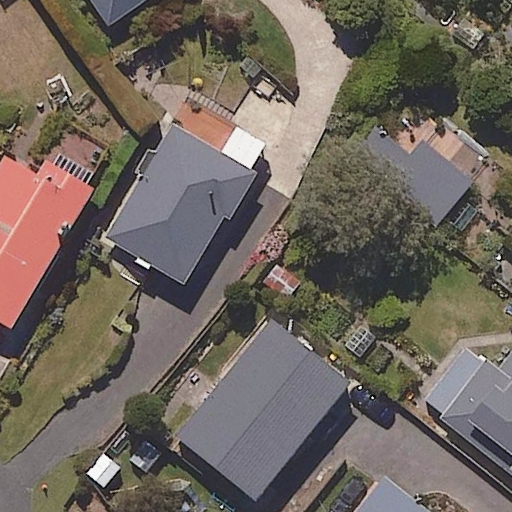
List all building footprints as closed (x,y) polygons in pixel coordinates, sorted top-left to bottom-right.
[(95,0),(120,36),(174,0),(95,0)] [(0,336),(9,341),(16,329),(116,158),(68,130),(36,186),(0,164),(0,336)] [(183,294),(220,232),(228,237),(259,185),(251,181),(266,155),(235,136),(219,161),(171,133),(103,246),(183,294)] [(410,160),(378,133),(352,163),(445,242),(481,199),(421,148),(410,160)] [(511,264),(503,277),(511,283),(511,264)] [(350,392),(271,328),(176,447),(255,511),(350,392)] [(511,355),(495,376),(469,353),(422,408),(488,464),(489,463),(511,480),(511,355)] [(419,511),(382,482),(358,511),(419,511)]
